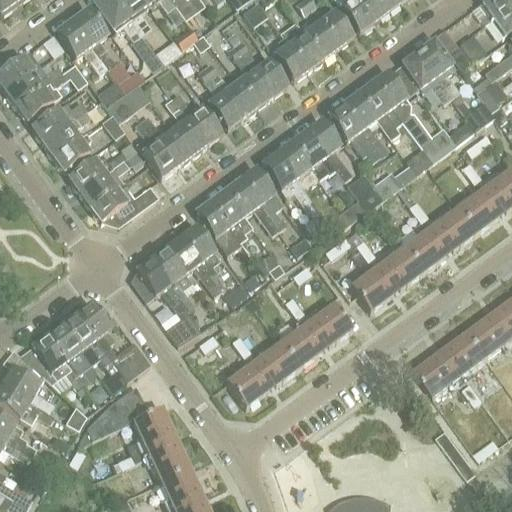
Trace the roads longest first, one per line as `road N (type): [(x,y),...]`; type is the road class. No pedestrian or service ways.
road 1 (unclassified): [(96,271),(466,0)]
road 2 (residential): [(233,456),(511,253)]
road 3 (residential): [(233,456),(96,271)]
road 4 (unclassified): [(96,271),(0,139)]
road 5 (unclassified): [(0,343),(96,271)]
